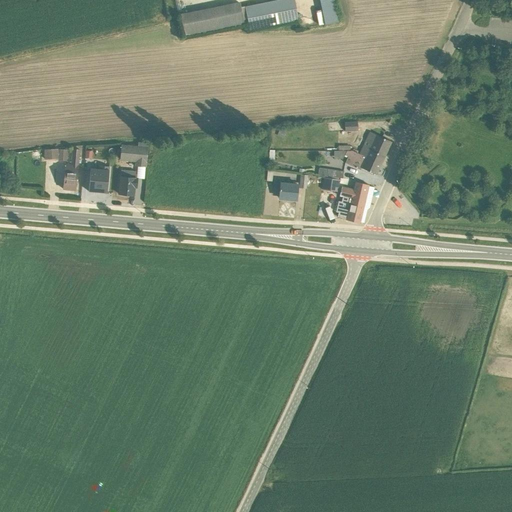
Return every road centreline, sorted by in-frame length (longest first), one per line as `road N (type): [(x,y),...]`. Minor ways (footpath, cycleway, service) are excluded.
road 1 (unclassified): [(359,251),(243,511)]
road 2 (primary): [(0,211),(259,234)]
road 3 (unclassified): [(471,0),(367,235)]
